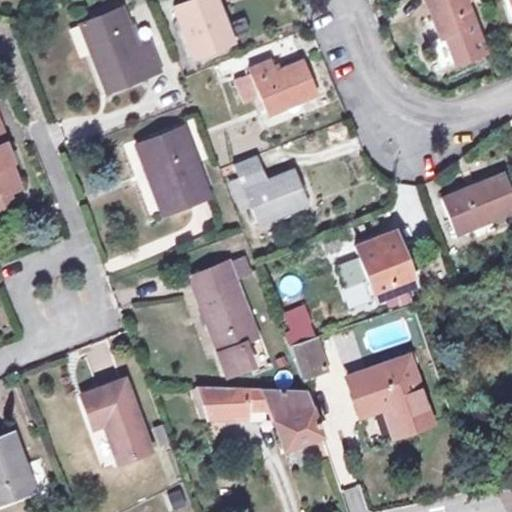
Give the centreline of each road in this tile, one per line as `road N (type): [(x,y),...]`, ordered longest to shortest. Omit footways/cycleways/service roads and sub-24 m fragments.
road 1 (residential): [(37,120),(111,318),(0,361)]
road 2 (residential): [(349,0),(379,77),(411,115),(456,117),(511,96)]
